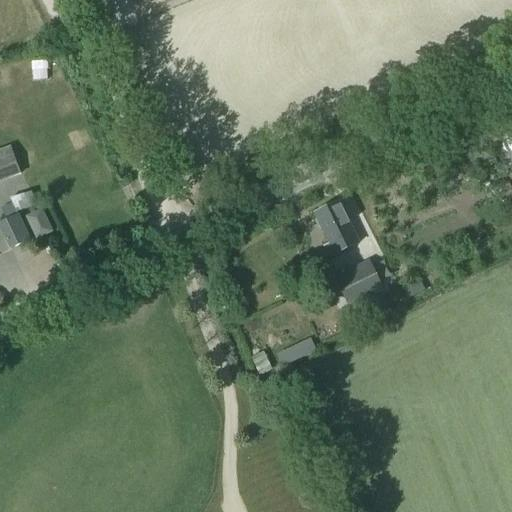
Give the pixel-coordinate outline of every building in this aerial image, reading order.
[(95,127),(77,134),(86,157),(104,150),(95,127)] [(11,150),(0,153),(0,183),(20,177),(11,150)] [(29,171),(47,169),(45,153),(27,156),(29,171)] [(64,208),(77,196),(67,185),(54,198),(64,208)] [(30,191),(10,197),(16,211),(36,205),(30,191)] [(338,202),(313,215),(316,220),(314,223),(317,228),(320,228),(334,255),(359,243),(338,202)] [(42,209),(28,215),(38,236),(52,229),(42,209)] [(25,246),(14,222),(8,224),(0,228),(0,231),(11,253),(25,246)] [(366,262),(331,279),(345,309),(374,294),(380,293),(366,262)] [(409,298),(423,292),(418,279),(404,286),(409,298)] [(385,316),(374,294),(345,309),(339,312),(349,333),(385,316)] [(294,367),(320,357),(315,345),(290,356),(294,367)]
